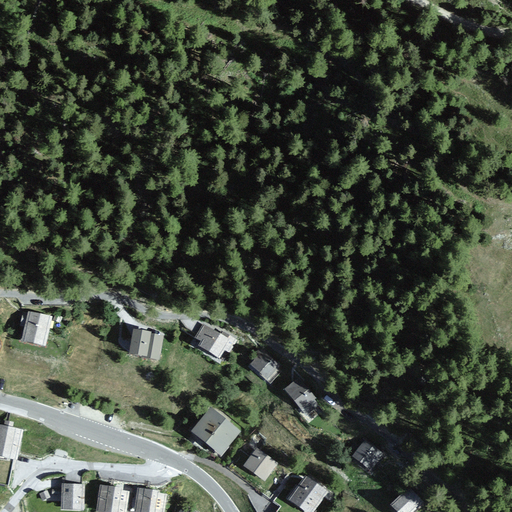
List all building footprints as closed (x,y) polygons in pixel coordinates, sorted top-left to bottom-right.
[(47,320),(23,313),(14,343),(38,350),(47,320)] [(199,327),(186,348),(210,364),(223,342),(199,327)] [(159,339),(124,331),(118,355),(154,364),(159,339)] [(262,348),(245,367),(263,383),(280,364),(262,348)] [(280,393),(294,414),(316,400),(302,379),(280,393)] [(205,408),(182,433),(210,459),(233,434),(205,408)] [(0,461),(7,463),(14,432),(0,428),(0,461)] [(368,440),(348,459),(364,474),(384,455),(368,440)] [(238,467),(259,482),(273,464),(252,449),(238,467)] [(305,475),(286,499),(301,511),(312,511),(328,493),(305,475)] [(81,486),(55,484),(54,508),(79,509),(81,486)] [(118,511),(123,494),(96,488),(91,511),(118,511)] [(156,511),(161,499),(134,490),(126,511),(129,511),(156,511)] [(403,493),(385,506),(390,511),(412,511),(415,510),(403,493)] [(184,511),(175,503),(167,511),(184,511)]
